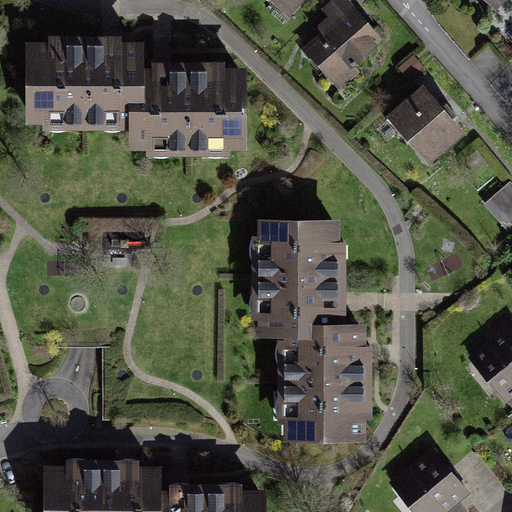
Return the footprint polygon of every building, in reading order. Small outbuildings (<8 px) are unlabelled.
[(269,0),(286,16),(301,0),(269,0)] [(336,83),(379,46),(340,0),(325,13),(336,26),(308,50),(336,83)] [(511,0),(487,0),(497,9),(504,0),(511,0)] [(112,51),(29,51),(29,128),(136,127),(135,78),(135,51),(112,51)] [(136,127),(136,149),(238,148),(238,77),(164,78),(135,78),(136,127)] [(425,163),(459,134),(423,92),(389,121),(425,163)] [(494,231),(511,230),(511,185),(494,186),(494,231)] [(333,221),(261,222),(263,337),(281,336),(282,428),(371,426),(370,363),(370,351),(362,351),(362,329),(345,330),(345,294),(344,243),(333,243),(333,221)] [(511,399),(511,319),(469,356),(509,402),(511,399)] [(0,321),(0,385),(16,381),(4,335),(0,321)] [(453,511),(475,495),(439,448),(392,483),(414,511),(453,511)] [(50,465),(50,511),(274,511),(274,488),(195,488),(171,488),(171,466),(120,465),(50,465)]
